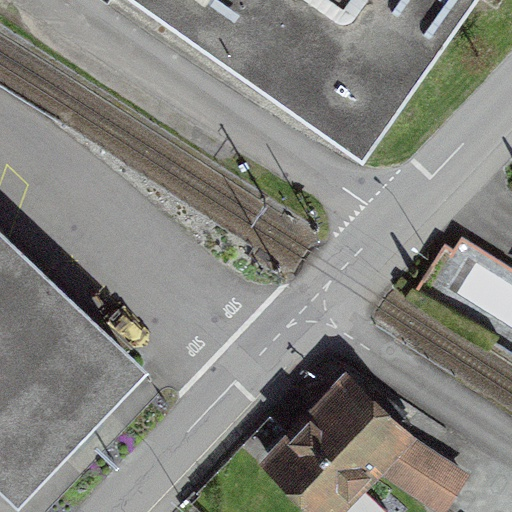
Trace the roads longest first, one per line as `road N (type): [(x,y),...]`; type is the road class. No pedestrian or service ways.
road 1 (residential): [(314,313),(511,100)]
road 2 (residential): [(127,511),(314,313)]
road 3 (residential): [(314,313),(511,442)]
